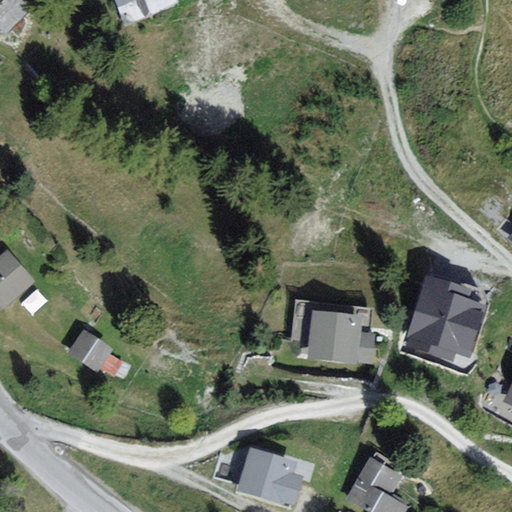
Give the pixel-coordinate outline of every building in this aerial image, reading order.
[(27,0),(0,0),(0,35),(2,38),(34,7),(27,0)] [(174,0),(110,0),(123,31),(178,8),(174,0)] [(31,288),(3,256),(0,258),(0,314),(0,315),(31,288)] [(471,289),(429,275),(409,335),(469,355),(487,302),(469,296),(471,289)] [(374,321),(310,316),(307,362),(371,367),(374,321)] [(110,352),(79,334),(65,358),(96,376),(110,352)] [(511,381),(501,404),(511,409),(511,381)] [(304,468),(248,452),(236,495),(292,511),(304,468)] [(399,479),(365,460),(342,501),(361,511),(402,511),(405,508),(388,499),(399,479)]
